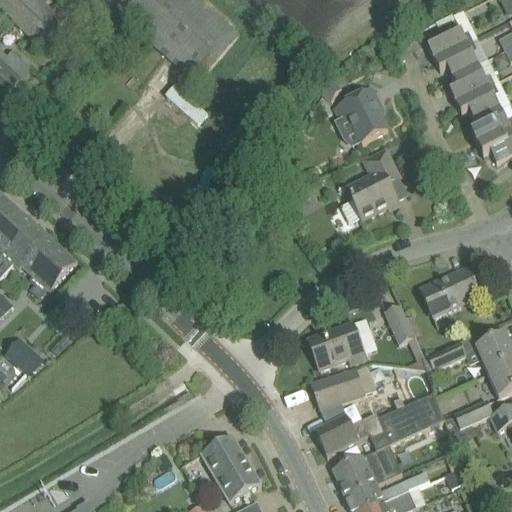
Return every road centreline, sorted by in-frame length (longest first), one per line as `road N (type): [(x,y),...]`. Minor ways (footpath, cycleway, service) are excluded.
road 1 (secondary): [(230,373),(78,223),(0,159)]
road 2 (residential): [(230,373),(344,277),(489,224)]
road 3 (residential): [(489,224),(436,130),(407,49)]
road 4 (secondary): [(315,511),(276,429),(230,373)]
